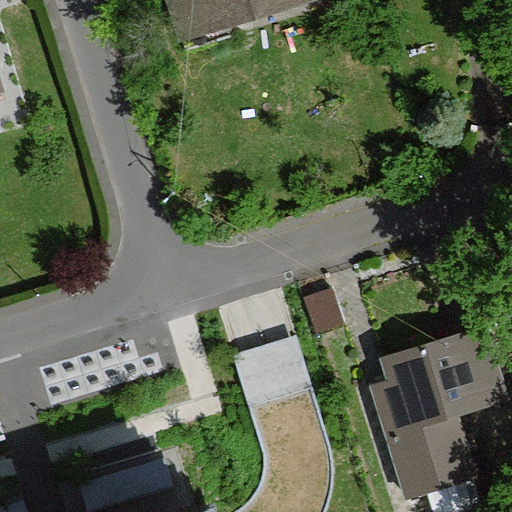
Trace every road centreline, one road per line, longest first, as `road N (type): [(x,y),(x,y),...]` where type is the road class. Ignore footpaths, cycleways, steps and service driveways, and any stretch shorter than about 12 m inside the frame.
road 1 (residential): [(498,183),(165,287)]
road 2 (residential): [(165,287),(79,0)]
road 3 (residential): [(165,287),(0,336)]
